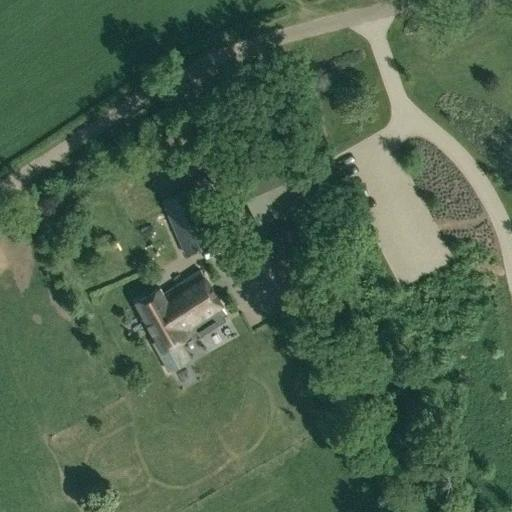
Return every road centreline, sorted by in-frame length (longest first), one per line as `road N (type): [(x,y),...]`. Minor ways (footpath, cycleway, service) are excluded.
road 1 (unclassified): [(0,192),(176,80),(261,45),(416,0)]
road 2 (unknown): [(379,12),(435,172),(492,285)]
